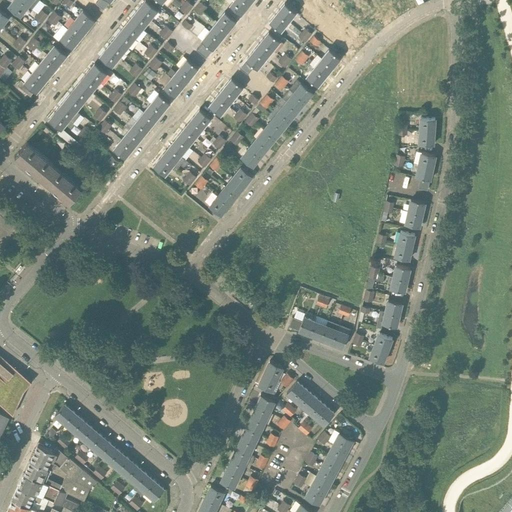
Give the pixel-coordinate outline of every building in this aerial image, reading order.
[(18,0),(13,0),(8,7),(20,16),(28,7),(18,0)] [(18,0),(28,7),(29,6),(33,9),(39,0),(18,0)] [(98,0),(95,3),(103,9),(110,1),(110,0),(98,0)] [(146,0),(145,0),(138,9),(150,19),(158,10),(146,0)] [(186,0),(183,4),(190,10),(193,6),(186,0)] [(225,0),(230,4),(230,5),(231,6),(241,14),(249,4),(243,0),(225,0)] [(312,0),(287,0),(286,3),(293,8),(295,5),(298,1),(306,7),(312,0)] [(312,0),(306,7),(306,8),(315,14),(308,22),(315,27),(329,10),(328,10),(323,5),(317,1),(316,0),(312,0)] [(200,1),(197,5),(204,11),(207,7),(200,1)] [(285,3),(277,13),(289,22),(296,12),(285,3)] [(183,4),(180,8),(187,14),(190,10),(183,4)] [(197,5),(193,9),(200,15),(204,11),(197,5)] [(0,25),(1,26),(9,17),(9,16),(0,9),(0,25)] [(41,9),(37,13),(45,19),(48,15),(41,9)] [(138,9),(131,19),(143,29),(150,19),(138,9)] [(75,19),(87,29),(94,20),(82,10),(75,19)] [(344,22),(341,20),(340,19),(335,15),(329,10),(315,27),(321,33),(328,25),(336,31),(336,32),(344,22)] [(54,11),(51,15),(58,21),(62,17),(54,11)] [(224,11),(217,20),(228,29),(236,20),(224,11)] [(37,13),(34,17),(41,23),(45,19),(37,13)] [(277,13),(270,22),(281,31),(289,22),(277,13)] [(51,15),(47,19),(55,25),(58,21),(51,15)] [(67,28),(79,38),(87,29),(75,19),(67,28)] [(131,19),(123,28),(135,38),(143,29),(131,19)] [(185,19),(182,23),(189,29),(192,25),(185,19)] [(217,20),(209,30),(220,39),(228,29),(217,20)] [(336,32),(344,38),(341,42),(337,46),(341,49),(345,52),(352,43),(359,34),(353,29),(347,25),(346,24),(344,22),(336,32)] [(166,25),(162,29),(169,35),(173,31),(166,25)] [(67,28),(59,38),(72,48),(79,38),(67,28)] [(123,28),(115,38),(127,48),(135,38),(123,28)] [(305,28),(301,32),(309,38),(312,34),(305,28)] [(162,29),(159,33),(166,39),(169,35),(162,29)] [(209,30),(201,40),(203,41),(196,50),(205,58),(220,39),(209,30)] [(269,32),(261,41),(273,50),(280,41),(269,32)] [(301,32),(298,36),(302,39),(305,42),(309,38),(301,32)] [(20,36),(16,40),(23,46),(27,41),(20,36)] [(34,36),(30,40),(37,46),(41,42),(34,36)] [(313,36),(310,40),(317,46),(320,42),(313,36)] [(115,38),(108,47),(120,57),(127,48),(115,38)] [(16,40),(13,44),(20,50),(23,46),(16,40)] [(30,40),(27,45),(34,50),(37,46),(30,40)] [(261,41),(254,50),(265,59),(273,50),(261,41)] [(167,42),(163,46),(171,52),(174,47),(167,42)] [(54,44),(47,54),(59,63),(66,54),(54,44)] [(151,44),(147,48),(154,54),(158,50),(151,44)] [(108,47),(100,57),(112,67),(120,57),(108,47)] [(147,48),(144,52),(151,58),(154,54),(147,48)] [(329,48),(321,58),(332,67),(340,57),(329,48)] [(254,50),(247,60),(240,68),(247,73),(254,65),(258,68),(265,59),(254,50)] [(301,50),(298,54),(305,60),(309,56),(301,50)] [(285,53),(281,57),(288,63),(292,59),(285,53)] [(4,54),(1,58),(8,64),(12,60),(4,54)] [(47,54),(39,63),(51,73),(59,63),(47,54)] [(298,54),(294,59),(302,65),(305,60),(298,54)] [(18,55),(15,59),(22,65),(25,61),(18,55)] [(155,56),(152,60),(159,66),(162,62),(155,56)] [(281,57),(278,61),(285,67),(288,63),(281,57)] [(1,58),(0,59),(0,73),(0,74),(8,64),(1,58)] [(186,58),(179,68),(190,77),(197,67),(186,58)] [(321,58),(314,67),(325,76),(332,67),(321,58)] [(15,59),(11,63),(18,69),(22,65),(15,59)] [(152,60),(148,64),(156,71),(159,66),(152,60)] [(135,62),(132,66),(139,72),(143,68),(135,62)] [(39,63),(31,72),(43,82),(51,73),(39,63)] [(95,63),(87,72),(99,82),(107,73),(95,63)] [(7,78),(13,70),(8,66),(1,74),(7,78)] [(132,66),(129,71),(136,77),(139,72),(132,66)] [(314,67),(306,76),(317,85),(325,76),(314,67)] [(179,68),(171,77),(182,86),(190,77),(179,68)] [(270,71),(266,76),(273,81),(277,77),(270,71)] [(21,80),(17,85),(19,87),(30,96),(34,91),(36,92),(43,82),(31,72),(24,82),(21,80)] [(87,72),(80,82),(92,92),(99,82),(87,72)] [(282,75),(278,79),(285,85),(289,81),(282,75)] [(171,77),(163,86),(174,96),(182,86),(171,77)] [(232,78),(224,87),(235,96),(243,87),(232,78)] [(278,79),(275,83),(282,89),(285,85),(278,79)] [(297,79),(289,89),(293,92),(305,101),(312,91),(297,79)] [(80,82),(72,91),(84,101),(92,92),(80,82)] [(134,82),(131,86),(138,92),(142,88),(134,82)] [(131,86),(127,91),(134,97),(138,92),(131,86)] [(224,87),(217,97),(228,106),(235,96),(224,87)] [(115,88),(111,92),(119,98),(122,94),(115,88)] [(289,89),(282,98),(286,101),(297,110),(305,101),(293,92),(289,89)] [(72,91),(64,101),(77,110),(84,101),(72,91)] [(111,92),(108,96),(115,102),(119,98),(111,92)] [(158,93),(151,101),(162,110),(169,102),(158,93)] [(251,94),(248,98),(255,104),(259,100),(251,94)] [(267,94),(263,98),(270,103),(274,99),(267,94)] [(217,97),(209,106),(220,115),(228,106),(217,97)] [(263,98),(260,102),(267,108),(270,103),(263,98)] [(282,98),(274,107),(278,110),(290,119),(297,110),(286,101),(282,98)] [(120,100),(116,105),(124,110),(127,106),(126,106),(121,101),(120,100)] [(64,101),(57,110),(69,120),(73,123),(80,113),(77,110),(64,101)] [(151,101),(143,111),(154,120),(162,110),(151,101)] [(116,105),(113,109),(120,115),(124,110),(116,105)] [(100,107),(96,111),(104,117),(107,112),(100,107)] [(139,108),(132,117),(136,120),(147,129),(154,120),(143,111),(139,108)] [(240,108),(236,112),(244,118),(247,114),(240,108)] [(200,109),(192,118),(203,127),(211,118),(200,109)] [(57,110),(49,120),(61,129),(62,128),(69,120),(57,110)] [(278,110),(271,119),(282,129),(290,119),(278,110)] [(96,111),(93,115),(100,121),(104,117),(96,111)] [(236,112),(233,117),(240,123),(244,118),(236,112)] [(252,112),(248,116),(255,122),(259,118),(252,112)] [(248,116),(245,121),(252,126),(255,122),(248,116)] [(131,117),(124,126),(128,129),(140,138),(147,129),(136,120),(132,117),(131,117)] [(419,130),(434,131),(435,118),(420,117),(419,130)] [(192,118),(185,128),(196,137),(203,127),(192,118)] [(105,119),(102,123),(109,129),(113,125),(105,119)] [(271,119),(263,129),(275,138),(282,129),(271,119)] [(102,123),(98,127),(106,133),(109,129),(102,123)] [(85,125),(81,130),(88,135),(92,131),(85,125)] [(185,128),(177,137),(188,146),(196,137),(185,128)] [(121,139),(132,148),(140,138),(128,129),(121,139)] [(263,129),(256,138),(267,147),(275,138),(263,129)] [(81,130),(78,134),(85,140),(88,135),(81,130)] [(237,130),(233,135),(240,141),(244,136),(237,130)] [(434,131),(419,130),(419,143),(433,144),(434,131)] [(219,134),(216,138),(223,144),(226,140),(219,134)] [(233,135),(230,139),(237,145),(240,141),(233,135)] [(177,137),(169,147),(180,156),(188,146),(177,137)] [(74,138),(70,143),(77,149),(81,144),(74,138)] [(216,138),(213,142),(219,148),(223,144),(216,138)] [(256,138),(248,147),(260,156),(267,147),(256,138)] [(121,139),(113,148),(124,157),(132,148),(121,139)] [(53,188),(56,190),(58,192),(70,201),(81,188),(54,165),(27,141),(15,155),(27,165),(26,165),(28,167),(31,169),(31,168),(43,178),(54,188),(53,188)] [(169,147),(162,157),(173,165),(180,156),(169,147)] [(248,147),(241,156),(252,166),(254,167),(258,161),(257,160),(260,156),(248,147)] [(418,164),(432,167),(435,155),(421,152),(418,164)] [(204,153),(201,157),(208,163),(211,158),(204,153)] [(112,155),(108,160),(116,166),(119,161),(112,155)] [(216,156),(212,161),(220,167),(223,162),(216,156)] [(162,157),(154,166),(165,175),(173,165),(162,157)] [(201,157),(197,161),(204,167),(208,163),(201,157)] [(212,161),(208,165),(216,171),(220,167),(212,161)] [(416,176),(430,179),(432,167),(418,164),(416,176)] [(241,166),(233,176),(244,185),(252,175),(241,166)] [(189,171),(186,175),(193,181),(197,177),(189,171)] [(201,174),(197,179),(205,185),(208,180),(201,174)] [(186,175),(182,179),(190,185),(193,181),(186,175)] [(236,195),(244,185),(233,176),(225,186),(236,195)] [(197,179),(194,183),(201,189),(205,185),(197,179)] [(217,195),(228,204),(236,195),(225,186),(217,195)] [(228,204),(217,195),(209,205),(220,214),(228,204)] [(408,211),(422,215),(424,203),(410,199),(408,211)] [(422,215),(408,211),(405,223),(419,227),(422,215)] [(397,243),(411,246),(414,234),(400,230),(397,243)] [(411,246),(397,243),(394,242),(391,255),(395,255),(394,256),(408,259),(411,246)] [(393,276),(407,279),(410,268),(395,265),(393,276)] [(367,282),(376,284),(379,273),(370,271),(367,282)] [(390,288),(404,291),(407,279),(393,276),(390,276),(388,282),(391,283),(390,288)] [(316,304),(321,306),(324,297),(319,295),(316,304)] [(321,306),(326,308),(329,299),(324,297),(321,306)] [(385,311),(399,314),(402,303),(388,300),(385,311)] [(338,312),(343,314),(346,306),(341,304),(338,312)] [(343,314),(348,316),(351,308),(346,306),(343,314)] [(299,329),(310,334),(315,320),(317,316),(305,311),(299,329)] [(399,314),(385,311),(382,323),(396,326),(399,314)] [(293,315),(290,325),(297,327),(300,317),(293,315)] [(310,334),(321,338),(326,325),(315,320),(310,334)] [(321,338),(332,342),(339,324),(328,320),(326,325),(321,338)] [(339,324),(332,342),(343,347),(350,329),(339,324)] [(354,337),(362,340),(364,335),(356,332),(354,337)] [(374,345),(387,350),(392,337),(379,333),(374,345)] [(352,342),(360,346),(362,340),(354,337),(352,342)] [(387,350),(374,345),(370,357),(383,362),(387,350)] [(0,354),(0,403),(13,414),(24,390),(32,381),(0,354)] [(264,373),(277,379),(283,367),(270,361),(264,373)] [(277,379),(264,373),(259,385),(272,391),(270,394),(279,398),(280,395),(276,392),(280,382),(280,381),(276,380),(277,379)] [(286,387),(294,378),(287,373),(280,382),(286,387)] [(286,393),(296,401),(306,389),(296,381),(286,393)] [(296,401),(305,409),(315,397),(306,389),(296,401)] [(257,405),(270,412),(275,401),(262,395),(257,405)] [(305,409),(314,417),(324,405),(315,397),(305,409)] [(282,408),(286,412),(292,406),(288,402),(282,408)] [(55,414),(64,422),(73,411),(64,404),(55,414)] [(251,416),(265,422),(270,412),(257,405),(251,416)] [(324,405),(314,417),(312,420),(320,427),(323,424),(324,425),(334,413),(324,405)] [(286,412),(290,416),(297,409),(292,406),(286,412)] [(64,422),(73,430),(82,419),(73,411),(64,422)] [(0,434),(8,417),(0,413),(0,434)] [(288,425),(291,420),(283,415),(280,419),(288,425)] [(246,427),(260,433),(265,422),(251,416),(246,427)] [(73,430),(82,437),(91,427),(82,419),(73,430)] [(284,429),(288,425),(280,419),(277,423),(284,429)] [(298,427),(302,431),(308,424),(304,420),(298,427)] [(308,424),(302,431),(306,434),(312,427),(308,424)] [(52,427),(47,433),(51,437),(56,430),(52,427)] [(87,441),(91,445),(100,435),(91,427),(82,437),(83,438),(81,440),(85,443),(87,441)] [(241,438),(255,444),(260,433),(246,427),(241,438)] [(321,434),(327,440),(331,436),(324,430),(321,434)] [(268,437),(278,442),(280,437),(271,432),(268,437)] [(333,443),(347,450),(353,439),(339,432),(333,443)] [(57,441),(61,445),(67,438),(63,434),(57,441)] [(321,434),(317,438),(324,444),(327,440),(321,434)] [(91,445),(100,453),(109,442),(100,435),(91,445)] [(275,447),(278,442),(268,437),(266,442),(275,447)] [(61,445),(65,448),(71,441),(67,438),(61,445)] [(236,448),(249,454),(255,444),(241,438),(236,448)] [(100,453),(109,461),(119,450),(109,442),(100,453)] [(65,476),(90,488),(96,480),(70,457),(57,447),(54,451),(38,443),(30,459),(51,470),(53,471),(56,463),(67,473),(65,476)] [(327,453),(341,461),(347,450),(333,443),(327,453)] [(231,459),(244,466),(249,468),(254,457),(249,454),(236,448),(231,459)] [(74,457),(79,460),(85,453),(81,449),(74,457)] [(109,461),(119,468),(128,458),(119,450),(109,461)] [(307,456),(315,461),(318,456),(309,451),(307,456)] [(79,460),(83,464),(89,457),(85,453),(79,460)] [(322,464),(335,472),(341,461),(327,453),(322,464)] [(259,456),(258,459),(266,463),(268,460),(269,458),(260,454),(259,456)] [(313,466),(315,461),(307,456),(306,457),(304,461),(305,461),(313,466)] [(119,468),(128,476),(137,465),(128,458),(119,468)] [(90,488),(65,476),(62,484),(48,477),(51,470),(30,459),(24,472),(45,482),(48,483),(55,486),(59,489),(68,493),(84,500),(90,488)] [(226,470),(239,476),(244,466),(231,459),(226,470)] [(258,459),(256,464),(264,468),(266,463),(258,459)] [(316,475),(330,482),(335,472),(322,464),(316,475)] [(92,472),(97,476),(103,469),(99,465),(92,472)] [(128,476),(137,484),(146,473),(137,465),(128,476)] [(97,476),(101,479),(107,472),(103,469),(97,476)] [(239,476),(226,470),(221,481),(234,487),(239,476)] [(66,498),(68,493),(59,489),(55,486),(48,483),(45,482),(24,472),(18,485),(43,497),(76,511),(80,504),(66,498)] [(137,484),(146,491),(155,481),(146,473),(137,484)] [(296,477),(304,482),(307,477),(299,473),(298,473),(296,477)] [(256,484),(259,479),(249,475),(247,480),(248,480),(256,484)] [(310,486),(324,493),(330,482),(316,475),(310,486)] [(301,487),(304,482),(296,477),(293,482),(301,487)] [(110,487),(115,491),(121,484),(116,480),(110,487)] [(254,489),(256,484),(248,480),(246,485),(254,489)] [(155,481),(146,491),(155,499),(164,489),(155,481)] [(115,491),(119,494),(125,487),(121,484),(115,491)] [(39,503),(43,497),(18,485),(12,498),(32,507),(35,501),(39,503)] [(206,496),(219,503),(224,491),(211,485),(206,496)] [(324,493),(310,486),(305,497),(318,504),(324,493)] [(239,500),(247,504),(249,499),(241,495),(239,500)] [(129,503),(133,506),(139,499),(135,496),(129,503)] [(200,508),(208,511),(214,511),(219,503),(206,496),(200,508)] [(8,511),(43,511),(32,507),(12,498),(6,511),(8,511)] [(133,506),(137,510),(143,503),(139,499),(133,506)] [(280,504),(288,509),(291,505),(283,500),(280,504)] [(294,511),(313,511),(300,503),(294,511)]
